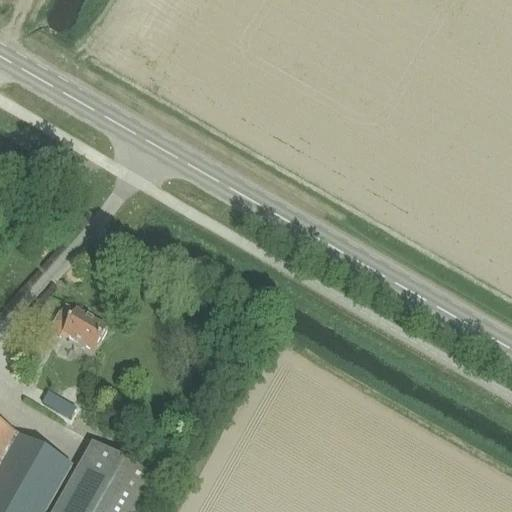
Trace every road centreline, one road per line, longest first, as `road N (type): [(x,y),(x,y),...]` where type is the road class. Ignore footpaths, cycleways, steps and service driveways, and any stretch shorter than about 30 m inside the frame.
road 1 (primary): [(511,350),(150,144)]
road 2 (primary): [(150,144),(0,57)]
